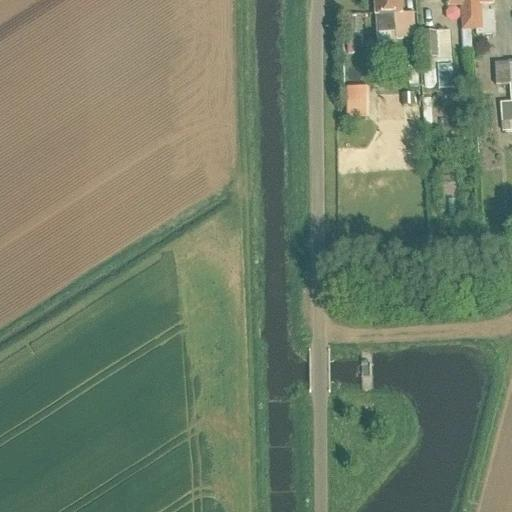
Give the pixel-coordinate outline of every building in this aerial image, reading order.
[(375,0),(377,36),(396,35),(395,17),(402,17),(401,0),(375,0)] [(470,0),(448,0),(449,9),(461,9),(463,33),(473,33),(470,0)] [(470,0),(473,33),(477,32),(477,38),(496,37),(494,15),(487,15),(487,7),(494,7),(493,0),(470,0)] [(348,21),(349,41),(363,41),(362,20),(348,21)] [(424,36),(425,60),(438,60),(437,35),(424,36)] [(511,64),(495,66),(496,88),(510,87),(511,106),(501,107),(502,125),(511,124),(511,64)]
